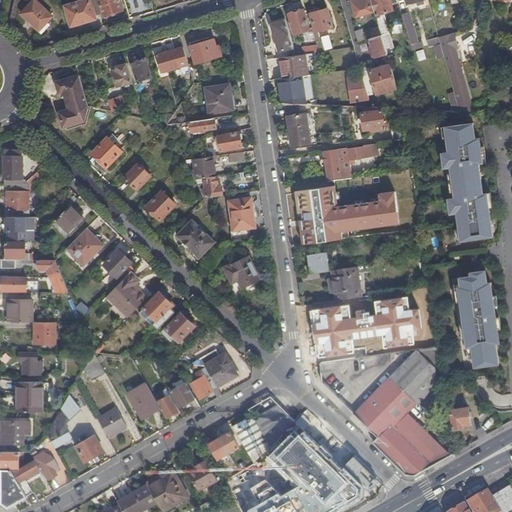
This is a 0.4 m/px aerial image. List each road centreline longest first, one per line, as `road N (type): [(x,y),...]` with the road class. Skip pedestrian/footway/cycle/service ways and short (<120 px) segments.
road 1 (residential): [(242,0),(297,347),(278,373)]
road 2 (residential): [(8,108),(278,373)]
road 3 (residential): [(278,373),(43,511)]
road 4 (tertiary): [(18,66),(242,0)]
road 5 (residential): [(278,373),(411,501)]
